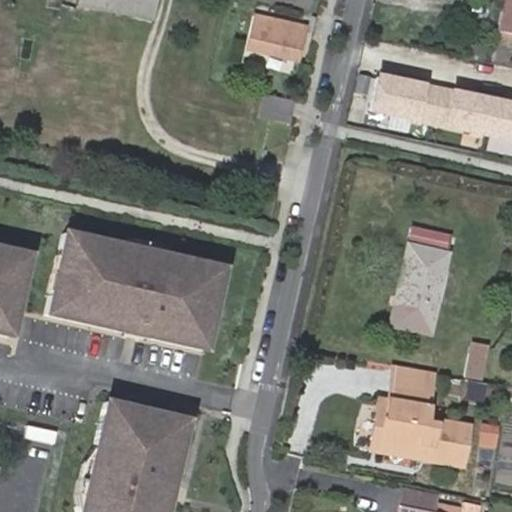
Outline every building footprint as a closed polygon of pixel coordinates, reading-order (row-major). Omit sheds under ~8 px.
[(156,0),(77,0),(76,7),(151,24),(156,0)] [(511,0),(504,0),(502,9),(511,11),(511,0)] [(511,11),(502,9),(498,32),(511,35),(511,11)] [(255,15),(247,48),(297,60),(304,28),(255,15)] [(471,45),(468,59),(491,64),(494,50),(471,45)] [(511,105),(376,76),(369,110),(511,140),(511,105)] [(294,103),(264,96),(259,117),(289,124),(294,103)] [(447,237),(411,228),(408,242),(444,251),(447,237)] [(220,269),(62,234),(43,315),(202,351),(220,269)] [(407,245),(393,310),(389,326),(418,332),(422,316),(432,319),(447,254),(407,245)] [(26,256),(0,250),(0,335),(8,338),(26,256)] [(432,319),(422,316),(418,332),(428,335),(432,319)] [(483,346),(468,343),(466,353),(482,356),(483,346)] [(466,353),(461,377),(477,380),(482,356),(466,353)] [(393,367),(389,384),(429,392),(432,375),(393,367)] [(469,382),(466,401),(484,404),(487,385),(469,382)] [(389,384),(387,399),(379,441),(418,449),(419,443),(429,445),(426,460),(460,466),(467,426),(434,420),(433,427),(422,425),(424,418),(429,392),(389,384)] [(379,441),(387,399),(378,398),(368,449),(426,460),(429,445),(419,443),(418,449),(379,441)] [(100,400),(75,511),(160,511),(182,418),(100,400)] [(434,420),(424,418),(422,425),(433,427),(434,420)] [(482,443),(497,444),(499,425),(485,423),(482,443)] [(401,490),(397,507),(423,511),(429,511),(432,496),(401,490)] [(459,511),(476,511),(478,506),(460,502),(459,507),(461,508),(459,511)] [(434,511),(459,511),(461,508),(437,503),(434,511)]
